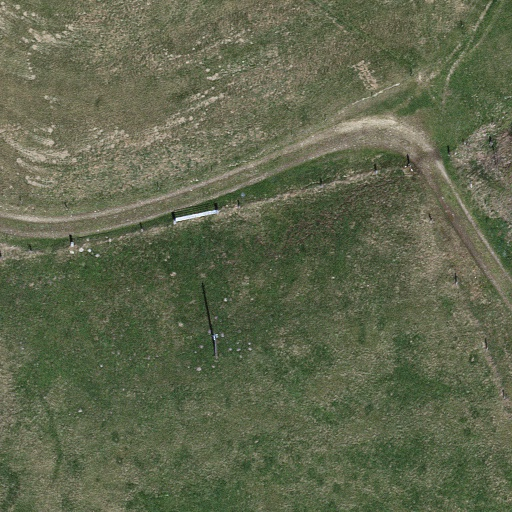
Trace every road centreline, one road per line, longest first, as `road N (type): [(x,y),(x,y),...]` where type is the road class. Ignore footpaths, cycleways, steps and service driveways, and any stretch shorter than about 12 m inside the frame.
road 1 (track): [(393,133),(354,131),(128,205),(53,218),(0,214)]
road 2 (track): [(511,299),(428,154),(393,133)]
